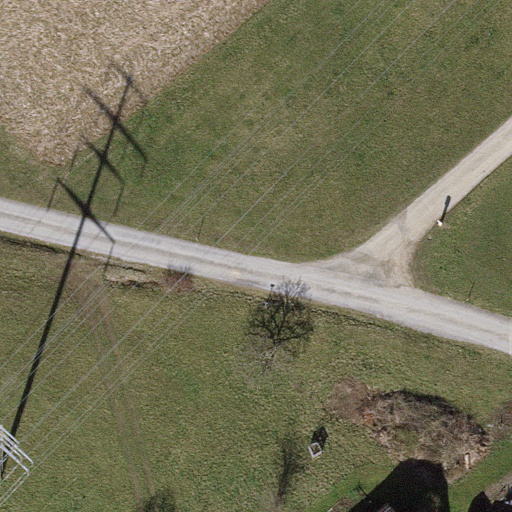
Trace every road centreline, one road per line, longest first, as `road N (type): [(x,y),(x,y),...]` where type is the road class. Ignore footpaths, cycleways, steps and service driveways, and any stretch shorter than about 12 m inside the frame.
road 1 (track): [(0,217),(345,285),(511,344)]
road 2 (track): [(345,285),(511,137)]
